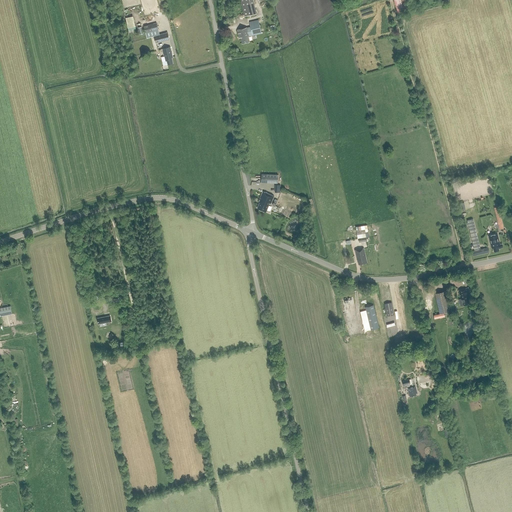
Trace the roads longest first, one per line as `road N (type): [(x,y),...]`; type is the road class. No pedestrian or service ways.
road 1 (unclassified): [(305,511),(250,234)]
road 2 (track): [(465,267),(390,0)]
road 3 (tertiary): [(250,234),(379,280),(511,257)]
road 4 (tertiary): [(0,242),(144,199),(187,206),(250,234)]
road 5 (unclassified): [(250,234),(208,0)]
